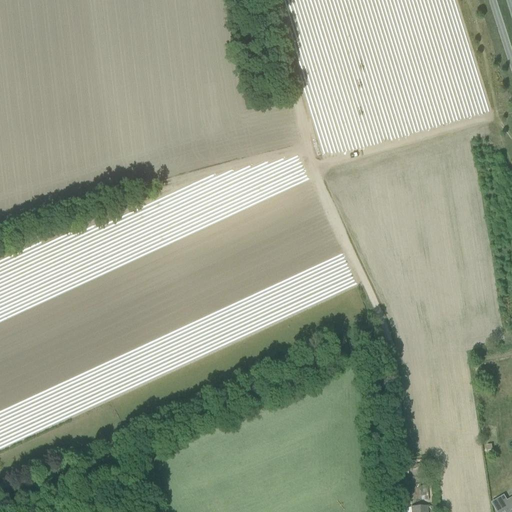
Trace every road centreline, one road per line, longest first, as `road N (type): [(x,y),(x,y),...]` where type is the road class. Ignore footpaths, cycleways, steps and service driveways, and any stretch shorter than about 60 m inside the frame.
road 1 (track): [(307,153),(382,371),(385,511)]
road 2 (track): [(0,228),(269,154),(307,153)]
road 3 (track): [(307,153),(328,161),(462,123)]
road 4 (track): [(273,0),(307,153)]
